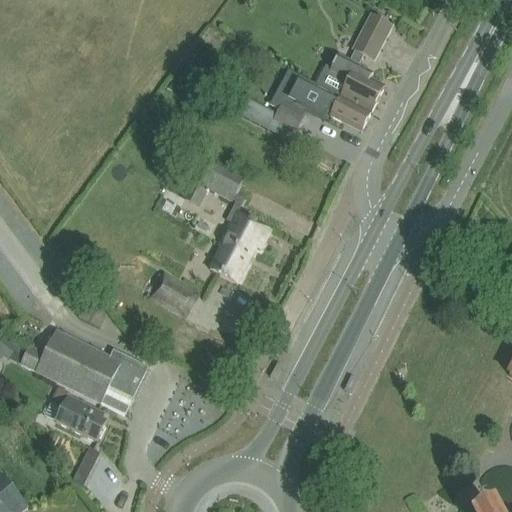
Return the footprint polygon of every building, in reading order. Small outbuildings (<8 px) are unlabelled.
[(371,17),(353,52),(355,53),(364,58),(374,63),(392,28),(371,17)] [(328,65),(317,85),(330,92),(331,91),(372,114),(386,88),(371,81),(373,76),(358,68),(338,57),(332,68),(328,65)] [(286,85),(277,104),(285,108),(286,106),(303,115),(306,111),(324,121),(327,114),(330,116),(329,118),(361,135),(362,133),(369,120),(371,116),(372,114),(331,91),(330,92),(317,85),(310,82),(293,72),(286,85)] [(285,108),(277,124),(300,135),(308,117),(303,115),(286,106),(285,108)] [(204,166),(185,200),(199,208),(208,190),(236,205),(227,223),(233,226),(219,252),(223,254),(213,273),(237,286),(256,250),(260,252),(271,233),(238,215),(245,202),(236,197),(242,185),(211,168),(211,169),(204,166)] [(0,274),(23,312),(56,319),(57,318),(51,308),(60,302),(52,289),(45,293),(49,299),(42,298),(38,291),(41,288),(45,271),(57,273),(59,261),(21,200),(13,243),(0,240),(0,274)] [(151,302),(184,321),(198,298),(166,277),(151,302)] [(107,318),(86,307),(79,321),(101,332),(107,318)] [(148,369),(113,353),(110,361),(56,333),(44,357),(29,349),(21,366),(124,418),(148,369)] [(18,349),(4,338),(0,342),(0,354),(8,361),(18,349)] [(511,511),(511,373),(509,378),(511,379),(511,511),(494,511),(491,511),(511,511)] [(103,423),(105,418),(69,399),(56,424),(98,446),(108,425),(103,423)] [(0,511),(25,511),(28,510),(1,478),(0,477),(0,511)]
